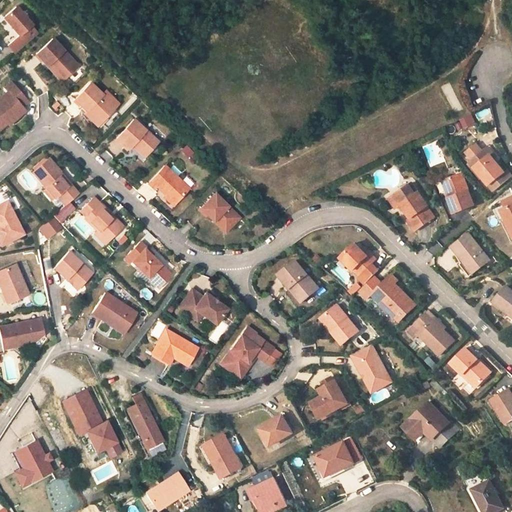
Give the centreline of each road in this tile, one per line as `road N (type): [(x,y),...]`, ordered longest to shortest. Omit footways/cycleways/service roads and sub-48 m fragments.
road 1 (residential): [(0,424),(43,362),(66,346),(87,347),(195,406),(226,408),(271,389),(292,367),(290,338),(242,294),(230,263)]
road 2 (residential): [(511,355),(348,209),(311,219),(253,261),(230,263)]
road 3 (residential): [(230,263),(180,249),(59,134),(48,130),(27,141),(0,167)]
